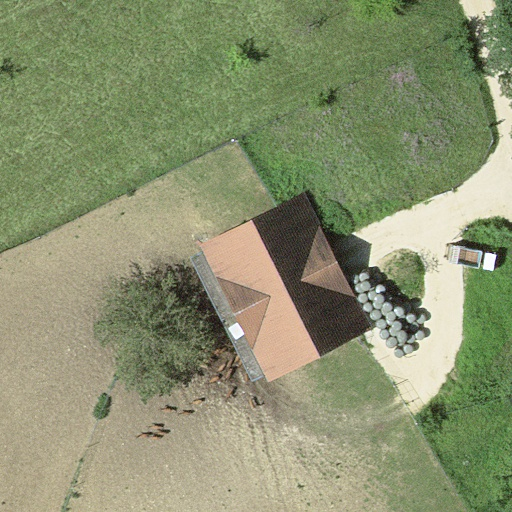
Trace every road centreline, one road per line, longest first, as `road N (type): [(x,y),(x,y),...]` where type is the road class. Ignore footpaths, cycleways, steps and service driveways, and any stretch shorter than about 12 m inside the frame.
road 1 (trunk): [(511,193),(0,386)]
road 2 (track): [(477,0),(511,117)]
